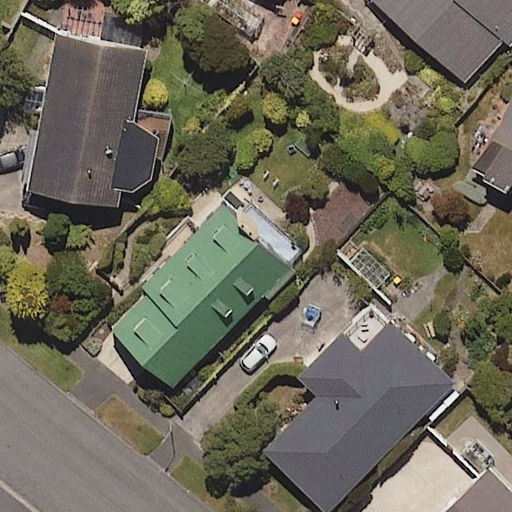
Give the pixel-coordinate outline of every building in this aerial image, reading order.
[(511,0),(378,0),(465,79),(503,38),(509,43),(511,39),(511,0)] [(147,42),(60,25),(31,181),(118,198),(122,179),(147,184),(159,125),(132,119),(147,42)] [(511,97),(496,127),(506,132),(483,173),(511,188),(511,97)] [(295,258),(228,192),(143,278),(148,283),(111,320),(174,381),(295,258)] [(459,385),(395,314),(361,344),(345,326),(299,367),(320,390),(263,442),(324,509),(459,385)] [(511,511),(511,484),(491,463),(439,511),(511,511)]
